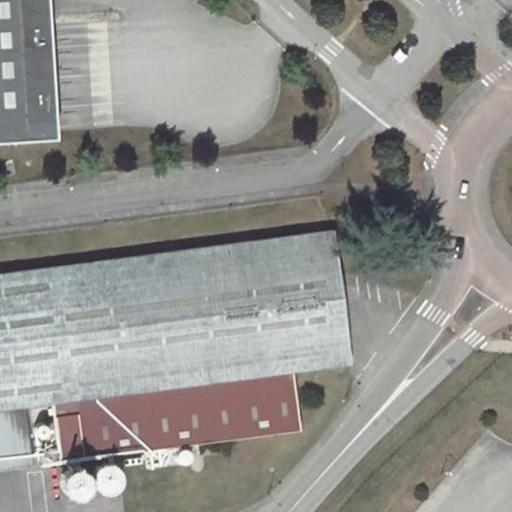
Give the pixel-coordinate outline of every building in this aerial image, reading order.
[(0,0),(0,154),(33,153),(26,0),(0,0)] [(331,228),(0,273),(0,407),(23,405),(50,401),(57,461),(299,429),(291,370),(350,362),(331,228)] [(0,407),(0,468),(31,464),(23,405),(0,407)] [(120,491),(116,458),(88,462),(93,495),(120,491)] [(83,463),(56,467),(61,499),(87,496),(83,463)]
